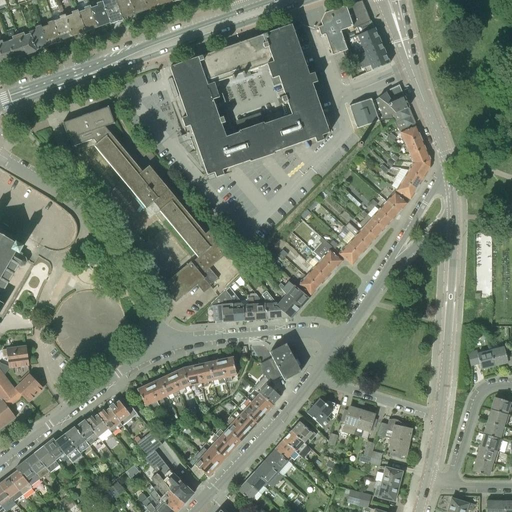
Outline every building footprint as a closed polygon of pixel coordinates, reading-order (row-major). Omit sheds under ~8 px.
[(123,20),(123,18),(116,0),(112,0),(110,1),(110,3),(104,6),(110,23),(110,25),(123,20)] [(116,0),(123,18),(135,14),(129,0),(116,0)] [(129,0),(135,14),(147,10),(143,0),(129,0)] [(143,0),(147,10),(160,5),(158,0),(143,0)] [(349,55),(346,47),(345,41),(361,34),(358,27),(370,21),(362,1),(346,7),(346,6),(325,13),(320,22),(322,26),(317,27),(321,36),(325,35),(332,56),(334,60),(349,55)] [(98,27),(110,23),(104,6),(103,2),(97,4),(97,6),(91,8),(98,27)] [(98,27),(91,8),(90,6),(84,8),(85,10),(79,13),(85,32),(98,27)] [(85,32),(79,13),(78,10),(72,13),(72,15),(66,17),(73,36),(85,32)] [(73,36),(66,17),(65,15),(59,17),(60,19),(54,21),(61,40),(73,36)] [(61,40),(54,21),(47,23),(48,26),(42,28),(48,47),(61,42),(61,40)] [(361,34),(374,29),(371,21),(370,21),(358,27),(361,34)] [(36,51),(48,47),(42,28),(41,25),(35,28),(36,30),(29,32),(30,34),(36,51)] [(274,153),(293,146),(315,138),(317,143),(324,141),(322,136),(329,133),(318,99),(323,97),(318,82),(317,82),(314,73),(309,75),(292,25),(264,35),(193,59),(170,68),(187,117),(182,119),(185,128),(190,126),(194,136),(197,145),(207,176),(214,173),(216,178),(224,175),(222,171),(249,161),(250,163),(274,154),(274,153)] [(359,50),(380,42),(374,29),(361,34),(345,41),(347,46),(351,45),(352,46),(357,44),(359,50)] [(36,52),(36,51),(30,34),(25,36),(24,33),(18,35),(25,55),(36,52)] [(14,59),(25,55),(18,35),(12,37),(13,40),(8,42),(14,59)] [(0,54),(3,63),(14,59),(8,42),(3,43),(2,41),(0,41),(0,54)] [(356,57),(359,63),(385,52),(380,42),(359,50),(354,52),(356,57)] [(366,73),(389,63),(385,52),(359,63),(362,69),(364,68),(366,73)] [(399,85),(391,89),(394,95),(402,92),(399,85)] [(386,92),(378,97),(388,104),(397,113),(408,108),(409,108),(404,97),(392,102),(386,92)] [(408,108),(397,113),(388,104),(378,97),(372,101),(379,120),(379,121),(393,120),(395,123),(400,131),(415,124),(408,108)] [(379,121),(372,101),(371,98),(349,105),(357,129),(379,121)] [(166,219),(197,258),(191,263),(191,262),(161,286),(175,303),(197,285),(204,294),(212,287),(210,286),(219,278),(211,267),(229,252),(219,240),(211,230),(205,234),(175,197),(149,167),(142,173),(105,127),(114,124),(108,107),(63,123),(68,140),(70,140),(72,147),(94,139),(97,144),(94,146),(146,209),(153,203),(159,210),(159,211),(166,219)] [(405,145),(421,138),(420,136),(421,135),(419,132),(418,131),(416,126),(400,133),(405,145)] [(409,154),(425,147),(423,143),(424,142),(422,139),(421,138),(405,145),(409,154)] [(413,163),(430,164),(430,160),(431,159),(430,156),(428,155),(425,147),(409,154),(413,163)] [(408,170),(423,179),(427,172),(429,172),(430,169),(430,167),(430,164),(413,163),(408,170)] [(386,174),(389,170),(383,165),(380,169),(386,174)] [(402,180),(416,190),(418,188),(419,187),(421,184),(420,183),(423,179),(408,170),(402,180)] [(395,191),(396,191),(410,199),(414,194),(415,194),(417,191),(416,190),(402,180),(395,191)] [(386,201),(398,213),(399,212),(401,212),(403,209),(403,208),(410,199),(396,191),(395,192),(394,191),(386,201)] [(391,221),(378,209),(376,207),(371,202),(367,199),(364,203),(372,210),(368,215),(384,229),(385,229),(388,226),(388,225),(391,221)] [(371,202),(376,207),(379,204),(373,199),(371,202)] [(398,214),(398,213),(386,201),(378,209),(391,221),(394,218),(396,217),(398,215),(398,214)] [(384,229),(368,215),(363,211),(361,214),(365,218),(359,224),(362,227),(375,239),(384,229)] [(374,240),(375,239),(362,227),(358,231),(349,223),(345,227),(367,247),(371,243),(372,243),(375,241),(374,240)] [(0,325),(1,324),(0,324),(0,313),(5,305),(0,302),(0,298),(3,294),(4,292),(8,284),(9,285),(10,283),(9,283),(14,275),(15,274),(19,266),(22,268),(26,267),(28,263),(27,260),(27,259),(22,256),(23,255),(20,253),(24,247),(18,244),(20,240),(24,243),(25,241),(19,238),(20,238),(15,235),(13,234),(8,231),(7,231),(7,230),(2,227),(2,228),(0,227),(1,227),(0,226),(0,325)] [(364,251),(367,247),(345,227),(344,227),(342,230),(347,234),(342,239),(348,244),(347,244),(360,256),(361,255),(362,255),(364,252),(364,251)] [(359,257),(360,256),(347,244),(339,253),(352,265),(356,260),(357,260),(359,258),(359,257)] [(321,258),(335,269),(336,269),(338,267),(338,265),(342,261),(329,250),(321,258)] [(333,271),(335,269),(321,258),(317,263),(310,257),(306,261),(313,267),(326,279),(329,275),(331,275),(333,272),(333,271)] [(326,279),(313,267),(305,276),(318,288),(319,286),(321,286),(323,284),(323,282),(326,279)] [(318,289),(318,288),(305,276),(298,285),(310,296),(314,292),(316,292),(318,289)] [(285,293),(302,307),(309,299),(294,285),(293,286),(288,282),(284,287),(281,284),(279,286),(282,291),(285,293)] [(256,320),(268,320),(266,304),(261,298),(259,299),(253,289),(247,293),(248,298),(254,297),(256,320)] [(223,322),(232,322),(230,296),(226,290),(209,306),(209,308),(213,308),(214,322),(223,321),(223,322)] [(268,320),(292,318),(278,307),(276,304),(266,292),(262,296),(264,298),(261,298),(266,304),(268,320)] [(242,303),(234,293),(230,296),(232,322),(243,321),(242,305),(242,303)] [(292,318),(302,307),(285,293),(276,304),(278,307),(292,318)] [(248,298),(248,305),(242,305),(243,321),(256,320),(254,297),(248,298)] [(261,364),(262,374),(270,381),(281,376),(284,381),(301,372),(298,367),(303,364),(298,355),(294,346),(289,349),(286,344),(269,353),(272,358),(261,364)] [(26,347),(6,349),(3,350),(4,357),(7,356),(9,368),(28,365),(26,347)] [(508,365),(511,364),(511,360),(511,354),(506,354),(504,347),(490,350),(494,366),(507,363),(508,365)] [(481,369),(494,366),(490,350),(477,353),(477,354),(475,355),(474,352),(468,353),(471,366),(479,363),(481,369)] [(220,362),(225,385),(238,382),(236,376),(237,376),(237,374),(236,374),(233,359),(220,362)] [(214,387),(225,385),(220,362),(209,364),(214,387)] [(202,390),(214,387),(209,364),(197,367),(202,390)] [(192,392),(202,390),(197,367),(184,370),(191,392),(192,392)] [(23,396),(15,389),(0,369),(0,429),(16,417),(8,407),(23,396)] [(182,397),(191,392),(184,370),(172,376),(182,397)] [(15,389),(23,396),(29,402),(42,389),(29,375),(15,389)] [(171,402),(182,397),(172,376),(161,380),(171,402)] [(160,407),(171,402),(161,380),(150,386),(160,407)] [(258,393),(272,406),(280,397),(266,384),(258,393)] [(152,411),(160,407),(150,386),(138,391),(145,405),(144,406),(145,407),(146,407),(147,409),(150,407),(152,411)] [(272,407),(272,406),(258,393),(254,389),(247,397),(264,414),(267,410),(269,411),(272,407)] [(261,418),(264,414),(247,397),(238,407),(256,422),(258,423),(261,420),(261,418)] [(491,410),(507,414),(510,402),(495,397),(491,410)] [(330,420),(329,418),(330,417),(336,419),(340,406),(328,402),(326,404),(320,399),(314,406),(307,414),(324,428),(329,422),(330,420)] [(123,426),(137,415),(131,406),(126,410),(119,401),(114,404),(113,403),(109,406),(110,408),(109,408),(123,426)] [(255,423),(256,422),(238,407),(230,415),(248,432),(251,428),(253,428),(256,425),(255,423)] [(348,433),(354,435),(362,410),(349,407),(348,411),(345,411),(341,421),(343,422),(343,424),(341,432),(348,434),(348,433)] [(112,434),(123,426),(109,408),(105,412),(103,411),(99,414),(105,422),(103,423),(111,433),(112,434)] [(362,410),(354,435),(361,437),(363,431),(370,433),(370,430),(372,431),(376,420),(373,419),(374,414),(362,410)] [(488,422),(503,427),(507,414),(491,410),(488,422)] [(101,441),(111,433),(103,423),(105,422),(99,414),(99,416),(97,414),(93,417),(91,416),(87,420),(88,422),(87,422),(98,437),(101,441)] [(244,436),(248,432),(230,415),(222,424),(225,427),(224,428),(240,443),(239,441),(240,440),(242,440),(245,437),(244,436)] [(98,437),(87,422),(86,421),(82,424),(81,423),(75,427),(87,443),(90,447),(95,442),(94,441),(98,437)] [(390,441),(409,444),(412,429),(407,428),(408,424),(389,421),(388,424),(382,423),(377,435),(391,438),(390,441)] [(291,432),(306,445),(306,444),(305,443),(308,439),(311,441),(316,435),(306,426),(304,427),(299,422),(291,432)] [(484,434),(499,439),(503,427),(488,422),(484,434)] [(78,450),(87,443),(75,427),(65,434),(80,453),(78,450)] [(237,446),(240,443),(224,428),(222,430),(219,428),(214,434),(232,450),(235,446),(237,446)] [(146,457),(155,450),(162,445),(151,432),(137,444),(141,449),(146,456),(146,457)] [(298,454),(306,445),(291,432),(283,441),(298,454)] [(327,444),(334,446),(338,436),(331,433),(331,434),(329,439),(327,444)] [(76,456),(80,453),(65,434),(56,442),(66,455),(67,455),(71,461),(77,457),(76,456)] [(228,453),(232,450),(214,434),(209,439),(214,443),(211,447),(223,458),(224,458),(226,458),(229,455),(228,453)] [(480,447),(496,451),(499,439),(484,434),(480,447)] [(62,458),(66,455),(56,442),(53,438),(44,446),(56,461),(61,457),(62,458)] [(293,459),(298,454),(283,441),(275,449),(289,461),(291,458),(293,459)] [(369,464),(371,458),(372,451),(374,444),(367,441),(363,455),(360,454),(358,461),(369,464)] [(409,444),(390,441),(388,452),(390,452),(390,455),(401,457),(402,454),(406,455),(409,444)] [(59,466),(56,461),(44,446),(35,453),(50,473),(59,466)] [(223,459),(223,458),(211,447),(207,451),(204,448),(199,452),(215,467),(219,463),(221,464),(223,461),(223,459)] [(477,459),(492,464),(496,451),(480,447),(477,459)] [(265,460),(282,475),(292,464),(289,461),(275,449),(265,460)] [(155,450),(146,457),(152,463),(160,457),(155,450)] [(212,471),(215,467),(199,452),(198,451),(190,460),(194,464),(194,465),(195,466),(207,476),(208,476),(210,476),(212,473),(212,471)] [(371,458),(380,460),(382,454),(372,451),(371,458)] [(52,475),(50,473),(35,453),(26,460),(42,481),(43,482),(45,480),(47,480),(48,478),(52,475)] [(165,464),(160,457),(152,463),(157,470),(165,464)] [(369,464),(379,467),(381,460),(380,460),(371,458),(369,464)] [(492,464),(477,459),(473,471),(488,476),(492,464)] [(33,489),(42,481),(26,460),(15,468),(17,471),(33,489)] [(261,478),(268,484),(271,488),(282,475),(265,460),(255,472),(261,478)] [(165,464),(157,470),(159,473),(163,476),(170,470),(165,464)] [(126,472),(129,476),(138,469),(135,465),(126,472)] [(381,482),(398,487),(402,472),(384,467),(381,482)] [(170,470),(163,476),(168,483),(175,476),(170,470)] [(33,489),(17,471),(9,477),(24,497),(33,489)] [(265,488),(268,484),(261,478),(255,472),(246,481),(261,494),(266,489),(265,488)] [(163,476),(159,473),(151,479),(156,485),(153,488),(176,511),(185,503),(168,483),(163,476)] [(193,494),(175,476),(168,483),(185,503),(193,494)] [(25,498),(24,497),(9,477),(0,483),(15,504),(16,504),(25,498)] [(108,489),(115,498),(125,490),(120,483),(118,481),(108,489)] [(256,500),(261,494),(246,481),(238,491),(251,503),(255,499),(256,500)] [(398,487),(381,482),(376,481),(374,488),(376,489),(374,496),(395,502),(398,487)] [(6,511),(15,504),(0,483),(0,504),(1,505),(6,511)] [(158,511),(176,511),(153,488),(150,484),(144,488),(149,494),(149,495),(153,499),(154,501),(152,505),(158,511)] [(115,498),(108,489),(99,496),(106,505),(116,498),(115,498)] [(158,511),(152,505),(140,490),(136,494),(143,502),(141,504),(144,508),(140,511),(141,511),(158,511)] [(369,502),(360,500),(362,493),(350,490),(346,503),(368,508),(369,502)] [(360,500),(369,502),(371,495),(362,493),(360,500)] [(67,511),(76,504),(68,495),(59,502),(67,511)] [(447,511),(449,511),(468,511),(469,511),(473,511),(474,506),(451,499),(447,511)] [(504,511),(505,501),(486,501),(486,511),(504,511)]
